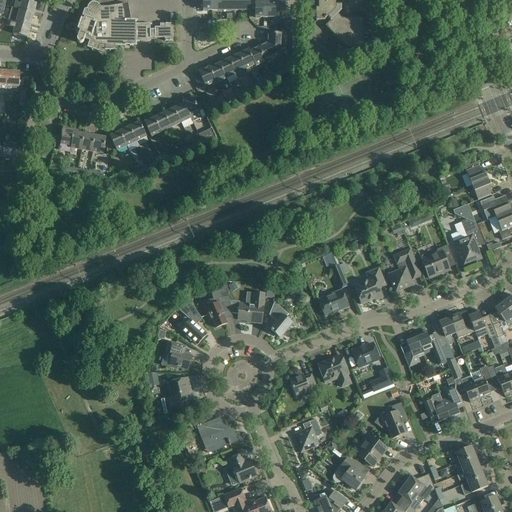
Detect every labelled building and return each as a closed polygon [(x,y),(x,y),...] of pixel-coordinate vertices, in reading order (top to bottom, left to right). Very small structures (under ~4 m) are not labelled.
[(12,8),(34,15),(37,3),(27,0),(16,0),(14,9),(12,8)] [(202,0),(203,1),(197,1),(197,10),(203,10),(203,11),(249,11),(249,15),(255,15),(255,18),(279,18),(279,2),(256,2),(255,0),(202,0)] [(336,5),(335,0),(318,0),(318,9),(316,9),(316,21),(324,21),(324,20),(328,24),(325,26),(346,47),(364,47),(364,18),(342,18),(338,14),(341,11),(341,5),(336,5)] [(127,6),(127,4),(116,6),(110,7),(105,7),(98,7),(97,6),(97,5),(96,5),(94,4),(93,4),(92,5),(91,5),(90,6),(89,7),(89,8),(89,9),(89,10),(89,11),(90,12),(91,13),(90,17),(83,15),(76,34),(79,35),(77,40),(77,41),(77,42),(78,43),(80,44),(81,44),(82,44),(83,43),(83,42),(84,39),(89,41),(87,47),(86,47),(86,48),(98,52),(105,54),(105,51),(117,51),(117,50),(115,50),(115,45),(137,45),(135,45),(135,41),(150,41),(150,35),(155,35),(155,38),(165,38),(165,41),(173,42),(173,24),(165,24),(165,27),(155,27),(155,30),(150,30),(150,24),(135,24),(135,21),(136,21),(136,20),(130,20),(130,19),(128,11),(129,11),(128,6),(127,6)] [(14,9),(12,17),(9,16),(8,20),(30,26),(34,15),(14,9)] [(30,26),(8,20),(7,26),(14,29),(13,34),(27,38),(30,26)] [(283,21),(283,29),(288,29),(288,26),(292,26),(292,29),(292,59),(297,62),(297,29),(297,21),(290,21),(283,21)] [(506,35),(503,29),(497,32),(500,38),(506,35)] [(267,33),(267,43),(280,51),(281,34),(267,33)] [(267,43),(259,47),(264,59),(280,51),(267,43)] [(264,59),(259,47),(252,50),(252,49),(248,50),(255,65),(255,66),(266,61),(264,59)] [(238,55),(245,69),(255,65),(248,50),(238,55)] [(228,60),(236,74),(245,69),(238,55),(228,60)] [(297,62),(292,59),(292,65),(275,74),(278,77),(297,68),(297,62)] [(222,62),(218,64),(226,79),(227,78),(229,84),(234,81),(238,79),(236,74),(228,60),(222,62)] [(208,68),(215,82),(216,84),(226,79),(218,64),(213,67),(212,66),(208,68)] [(215,82),(208,68),(198,72),(200,76),(195,79),(200,89),(215,82)] [(8,72),(6,93),(13,94),(13,92),(19,92),(20,73),(8,72)] [(264,85),(278,77),(275,74),(262,80),(264,85)] [(253,85),(255,89),(264,85),(262,80),(253,85)] [(246,94),(255,89),(253,85),(244,90),(246,94)] [(233,95),(236,99),(246,94),(244,90),(233,95)] [(29,93),(21,92),(20,106),(28,107),(29,93)] [(225,104),(236,99),(233,95),(223,100),(225,104)] [(193,97),(182,102),(183,104),(191,118),(193,122),(206,116),(203,110),(200,112),(197,106),(193,97)] [(225,104),(223,100),(206,109),(208,113),(225,104)] [(191,118),(183,104),(173,109),(180,123),(191,118)] [(180,123),(173,109),(164,113),(170,128),(180,123)] [(170,128),(164,113),(154,118),(161,132),(170,128)] [(161,132),(154,118),(144,123),(151,137),(161,132)] [(140,122),(130,127),(137,142),(147,137),(140,122)] [(120,132),(127,146),(137,142),(130,127),(120,132)] [(71,146),(74,130),(63,128),(60,144),(71,146)] [(201,140),(201,141),(203,145),(217,139),(216,138),(216,137),(211,128),(204,132),(207,138),(201,140)] [(78,131),(74,130),(71,146),(70,148),(75,149),(81,150),(84,134),(78,133),(78,131)] [(117,151),(127,146),(120,132),(110,137),(117,151)] [(92,152),(95,136),(84,134),(81,150),(92,152)] [(106,138),(95,136),(92,152),(103,154),(106,138)] [(191,145),(191,146),(193,150),(203,145),(201,141),(191,145)] [(181,150),(183,155),(193,150),(191,146),(181,150)] [(172,155),(174,159),(183,155),(181,150),(172,155)] [(164,164),(174,159),(172,155),(168,156),(166,153),(160,156),(164,164)] [(160,160),(148,166),(150,170),(164,164),(160,156),(159,156),(161,160),(160,160)] [(464,167),(472,186),(488,180),(484,170),(481,171),(477,162),(464,167)] [(148,166),(138,171),(140,175),(150,170),(148,166)] [(131,180),(140,175),(138,171),(128,175),(131,180)] [(488,180),(472,186),(478,201),(482,199),(485,198),(491,195),(489,190),(492,189),(488,180)] [(486,200),(480,202),(483,211),(491,207),(495,217),(511,211),(505,196),(496,200),(494,201),(492,197),(486,200)] [(468,205),(453,211),(454,215),(475,223),(468,205)] [(511,212),(511,211),(495,217),(501,231),(499,232),(502,240),(511,237),(510,234),(511,233),(511,212)] [(430,213),(424,216),(426,222),(433,219),(430,213)] [(457,232),(451,234),(453,241),(452,241),(455,248),(459,258),(463,267),(482,259),(478,248),(485,245),(481,235),(479,231),(477,225),(475,224),(466,220),(462,222),(454,225),(457,232)] [(413,286),(412,283),(411,281),(421,277),(410,250),(393,256),(397,265),(400,271),(388,275),(395,293),(413,286)] [(326,256),(323,258),(327,267),(330,266),(332,269),(339,266),(333,251),(326,254),(326,256)] [(427,255),(425,255),(422,256),(421,258),(421,259),(421,260),(421,261),(428,277),(442,272),(443,273),(450,270),(443,252),(429,257),(429,256),(427,255)] [(339,266),(332,269),(337,283),(345,280),(339,266)] [(375,299),(382,296),(379,289),(386,286),(379,268),(365,274),(368,280),(354,286),(356,289),(355,289),(361,304),(375,299)] [(214,305),(205,309),(206,311),(209,320),(212,319),(216,328),(227,323),(226,321),(222,312),(231,310),(231,314),(232,314),(230,304),(230,301),(229,296),(228,288),(227,281),(226,281),(218,285),(219,290),(220,298),(213,299),(214,305)] [(234,283),(229,286),(232,292),(237,289),(234,283)] [(268,297),(274,298),(278,287),(269,286),(268,297)] [(348,305),(341,291),(318,300),(325,317),(334,313),(333,312),(348,305)] [(240,302),(230,301),(230,304),(232,314),(238,315),(238,320),(247,321),(247,323),(262,324),(263,314),(263,307),(264,294),(255,293),(253,306),(239,304),(240,302)] [(511,297),(509,295),(502,300),(504,302),(511,313),(511,297)] [(202,319),(191,303),(187,298),(182,304),(188,310),(185,313),(197,324),(202,319)] [(511,313),(502,300),(495,306),(497,308),(496,312),(502,319),(510,329),(511,327),(511,313)] [(279,307),(274,303),(269,316),(271,317),(276,321),(270,329),(281,338),(292,324),(295,326),(285,318),(288,314),(279,307)] [(467,314),(470,320),(475,332),(477,339),(487,335),(489,339),(496,336),(490,320),(483,323),(478,310),(467,314)] [(457,339),(475,332),(470,320),(463,323),(459,314),(449,318),(455,334),(457,339)] [(489,316),(488,316),(489,318),(490,320),(496,336),(497,338),(505,335),(503,332),(500,322),(493,325),(489,316)] [(455,334),(449,318),(439,323),(442,332),(435,334),(435,335),(441,349),(452,345),(453,342),(450,336),(455,334)] [(199,328),(190,320),(181,330),(187,336),(187,338),(190,340),(192,340),(197,345),(206,335),(199,328)] [(439,343),(432,346),(426,331),(415,335),(418,343),(423,355),(433,351),(439,365),(446,362),(439,343)] [(405,339),(411,354),(404,356),(409,368),(420,363),(418,357),(423,355),(418,343),(415,335),(405,339)] [(174,344),(170,343),(167,353),(172,355),(168,367),(177,369),(177,368),(188,371),(192,356),(181,353),(183,346),(174,344)] [(507,343),(500,346),(503,352),(510,349),(507,343)] [(379,359),(373,345),(361,350),(360,348),(352,351),(356,361),(358,368),(379,359)] [(503,352),(500,346),(491,350),(493,356),(503,352)] [(348,374),(342,358),(330,363),(329,361),(318,365),(325,384),(338,379),(341,388),(351,384),(347,375),(348,374)] [(454,359),(446,362),(454,381),(462,377),(454,359)] [(487,370),(492,382),(498,380),(504,396),(511,392),(511,385),(505,369),(504,366),(494,369),(494,367),(487,370)] [(472,374),(471,374),(470,374),(471,377),(480,399),(490,395),(486,385),(492,382),(486,368),(480,370),(477,371),(476,373),(472,374)] [(394,384),(387,369),(379,372),(382,379),(378,380),(381,389),(394,384)] [(157,374),(152,373),(147,373),(150,387),(159,385),(157,374)] [(317,391),(311,376),(305,378),(301,377),(289,381),(296,396),(303,393),(305,396),(317,391)] [(471,377),(461,381),(470,403),(480,399),(471,377)] [(190,388),(188,378),(178,381),(168,383),(172,397),(161,400),(164,415),(172,412),(171,407),(180,405),(180,402),(190,400),(187,389),(190,388)] [(461,399),(455,385),(448,387),(444,389),(446,393),(448,399),(442,401),(449,417),(449,418),(450,422),(461,417),(460,414),(458,409),(464,407),(461,399)] [(399,397),(396,389),(390,391),(393,399),(399,397)] [(422,401),(429,418),(436,416),(439,423),(449,418),(442,401),(439,394),(429,398),(422,401)] [(380,416),(374,423),(382,429),(387,428),(392,440),(406,434),(401,421),(407,418),(408,422),(409,421),(407,416),(401,403),(391,407),(392,410),(390,411),(391,413),(384,416),(384,414),(380,416)] [(326,404),(320,406),(323,412),(328,410),(326,404)] [(349,418),(348,414),(338,417),(340,422),(349,418)] [(206,449),(227,440),(229,445),(237,441),(232,427),(225,430),(220,419),(207,424),(205,418),(193,423),(195,429),(198,428),(206,449)] [(322,435),(315,420),(302,425),(305,431),(294,435),(298,445),(297,445),(301,454),(310,450),(309,449),(319,445),(315,437),(322,435)] [(190,430),(185,427),(182,432),(186,435),(190,430)] [(387,449),(385,448),(369,436),(355,454),(373,468),(379,459),(387,449)] [(327,448),(332,452),(336,446),(331,443),(327,448)] [(455,453),(459,463),(475,457),(471,446),(455,453)] [(333,477),(333,478),(333,479),(333,480),(333,481),(334,481),(334,482),(335,482),(336,483),(337,483),(338,483),(339,483),(340,483),(341,482),(342,482),(342,481),(347,485),(349,486),(348,488),(352,491),(354,490),(355,491),(356,490),(358,490),(361,486),(360,484),(365,478),(355,470),(359,464),(351,458),(349,457),(350,456),(344,452),(340,458),(345,462),(340,468),(333,477)] [(245,462),(242,454),(228,460),(231,468),(233,467),(239,484),(256,477),(251,464),(249,465),(247,461),(245,462)] [(463,473),(479,467),(475,457),(459,463),(463,473)] [(467,483),(484,477),(479,467),(463,473),(457,476),(459,482),(466,479),(467,483)] [(418,496),(424,500),(430,492),(435,490),(429,475),(428,475),(429,476),(417,481),(411,477),(410,477),(408,475),(402,483),(418,496)] [(484,477),(467,483),(460,486),(464,497),(488,487),(484,477)] [(402,497),(398,501),(411,511),(414,511),(420,504),(424,500),(418,496),(402,483),(402,484),(404,486),(398,494),(402,497)] [(231,493),(224,496),(228,508),(234,506),(236,511),(270,511),(265,498),(246,506),(245,501),(240,489),(231,493)] [(347,501),(335,492),(329,499),(327,500),(326,498),(314,502),(317,511),(338,511),(340,510),(347,501)] [(485,511),(500,506),(496,496),(479,502),(480,503),(473,505),(475,511),(485,511)] [(212,511),(220,508),(217,500),(209,502),(212,511)] [(391,503),(384,511),(411,511),(398,501),(395,506),(391,503)]
